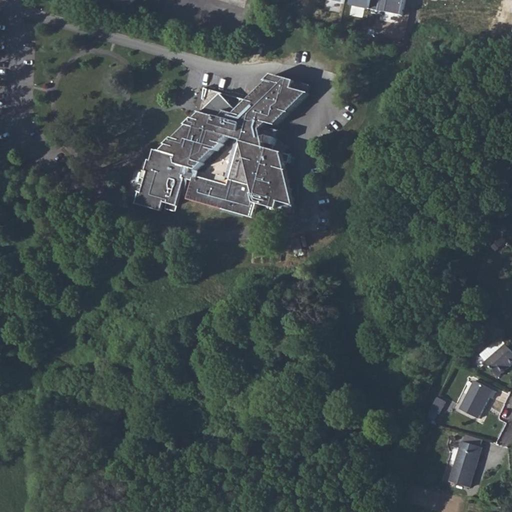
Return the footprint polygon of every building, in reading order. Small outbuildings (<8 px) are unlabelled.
[(115,0),(125,11),(136,0),(115,0)] [(381,0),(353,0),(352,6),(379,11),(381,0)] [(381,0),(379,11),(403,16),(406,0),(381,0)] [(263,88),(261,96),(257,95),(255,102),(251,101),(206,89),(204,101),(203,105),(206,106),(204,113),(201,112),(201,113),(188,126),(190,127),(188,134),(183,133),(181,141),(174,139),(168,145),(170,145),(168,153),(161,151),(160,156),(162,157),(160,163),(152,161),(149,160),(145,171),(148,172),(142,193),(140,193),(136,204),(162,212),(165,203),(178,206),(186,179),(193,181),(188,200),(255,219),(259,204),(278,210),(282,205),(281,205),(281,203),(293,206),(295,198),(290,196),(293,189),(288,187),(290,180),(286,179),(288,171),(284,170),(286,162),(281,161),(284,153),(275,151),(278,139),(270,136),(264,132),(270,124),(276,126),(278,118),(283,119),(285,112),(290,113),(292,105),(297,107),(299,99),(303,100),(306,93),(300,91),(302,83),(274,75),(269,81),(268,89),(263,88)] [(279,127),(312,94),(306,93),(303,100),(299,99),(297,107),(292,105),(290,113),(285,112),(283,119),(278,118),(276,126),(279,127)] [(190,127),(188,126),(174,139),(181,141),(183,133),(188,134),(190,127)] [(170,145),(168,145),(161,151),(168,153),(170,145)] [(161,151),(155,150),(152,161),(160,163),(162,157),(160,156),(161,151)] [(292,156),(284,153),(281,161),(286,162),(288,162),(290,163),(292,156)] [(286,162),(284,170),(288,171),(286,179),(290,180),(288,187),(293,189),(290,196),(295,198),(293,206),(299,208),(288,162),(286,162)] [(145,171),(139,192),(140,193),(142,193),(148,172),(145,171)] [(300,239),(292,241),(296,254),(304,252),(300,239)] [(500,341),(495,345),(500,352),(506,348),(500,341)] [(500,352),(495,345),(481,357),(499,379),(511,368),(511,353),(506,348),(500,352)] [(497,392),(476,382),(462,410),(481,419),(491,398),(494,399),(497,392)] [(447,402),(439,398),(433,411),(440,415),(447,402)] [(487,450),(467,444),(456,483),(476,489),(487,450)]
